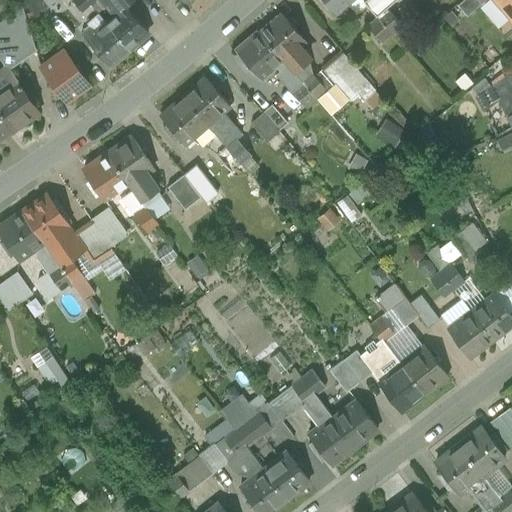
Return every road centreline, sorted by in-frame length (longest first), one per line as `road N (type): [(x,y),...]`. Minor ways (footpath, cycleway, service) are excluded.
road 1 (residential): [(248,0),(134,98),(0,190)]
road 2 (residential): [(318,511),(511,362)]
